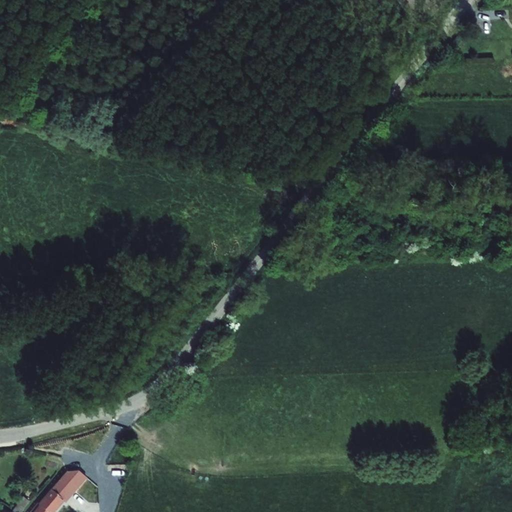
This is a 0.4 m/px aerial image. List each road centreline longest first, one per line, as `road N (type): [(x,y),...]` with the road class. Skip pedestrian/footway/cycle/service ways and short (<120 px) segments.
road 1 (residential): [(466,0),(160,383)]
road 2 (residential): [(0,437),(106,411),(160,383)]
